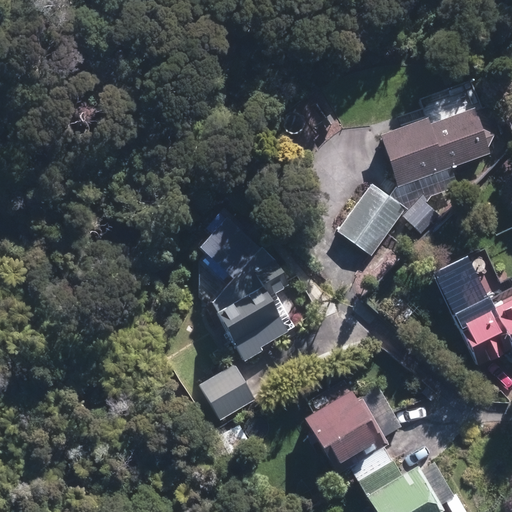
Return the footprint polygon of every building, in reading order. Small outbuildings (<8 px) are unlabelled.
[(504,147),(476,73),(413,97),(421,118),(377,135),(397,188),(504,147)] [(372,258),(406,207),(364,180),(331,231),(372,258)] [(204,255),(196,261),(215,282),(255,245),(219,206),(187,237),(204,255)] [(288,334),(266,299),(289,285),(274,261),(250,276),(205,303),(242,363),(288,334)] [(511,360),(511,283),(447,313),(471,367),(503,353),(507,363),(511,360)] [(254,401),(232,363),(194,385),(216,423),(254,401)] [(375,381),(351,393),(344,380),(302,402),(309,414),(302,418),(317,449),(325,445),(333,462),(371,442),(375,449),(389,442),(386,435),(399,428),(375,381)] [(364,495),(401,475),(385,445),(348,465),(364,495)] [(401,475),(364,495),(372,511),(440,511),(416,467),(401,475)]
